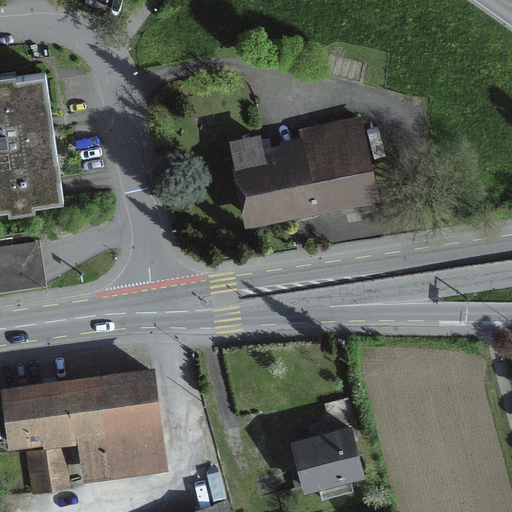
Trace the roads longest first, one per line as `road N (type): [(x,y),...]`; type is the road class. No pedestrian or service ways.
road 1 (residential): [(157,306),(104,54),(46,26),(0,29)]
road 2 (secondary): [(511,244),(205,287),(157,306)]
road 3 (residential): [(296,309),(511,275)]
road 4 (residential): [(456,511),(408,311)]
road 5 (secondary): [(157,306),(0,329)]
road 6 (secondary): [(157,306),(210,316),(296,309)]
